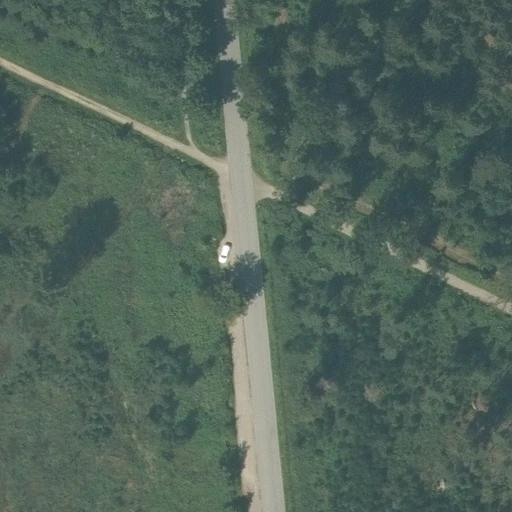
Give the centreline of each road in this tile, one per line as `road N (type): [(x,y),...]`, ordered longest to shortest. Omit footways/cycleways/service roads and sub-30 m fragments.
road 1 (unclassified): [(283,511),(232,0)]
road 2 (track): [(189,150),(511,309)]
road 3 (track): [(0,59),(189,150)]
road 4 (track): [(189,150),(175,0)]
